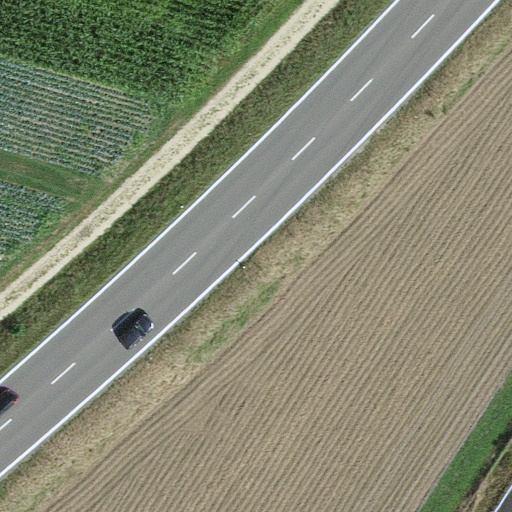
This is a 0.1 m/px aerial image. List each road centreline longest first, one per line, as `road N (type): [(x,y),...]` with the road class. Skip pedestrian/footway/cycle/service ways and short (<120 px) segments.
road 1 (primary): [(0,429),(246,204),(447,0)]
road 2 (track): [(323,0),(165,159),(0,308)]
